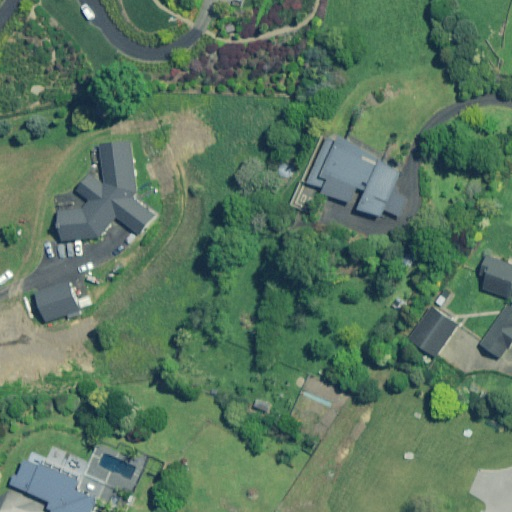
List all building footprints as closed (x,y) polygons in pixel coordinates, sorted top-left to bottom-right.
[(369,150),(330,133),(309,181),(329,190),(333,179),(366,192),(359,209),(381,219),(402,171),(381,162),(379,167),(365,160),(369,150)] [(128,142),(101,146),(106,181),(103,184),(90,173),(77,189),(86,196),(87,210),(60,211),(62,241),(96,239),(115,218),(135,235),(151,217),(131,197),(134,193),(128,142)] [(417,261),(410,253),(401,262),(408,269),(417,261)] [(511,264),(487,256),(476,288),(511,300),(511,302),(481,346),(502,361),(511,346),(511,264)] [(70,287),(34,296),(41,323),(77,315),(70,287)] [(459,328),(432,308),(410,338),(437,358),(459,328)] [(92,511),(98,500),(76,490),(80,482),(26,457),(13,486),(53,504),(48,511),(92,511)]
